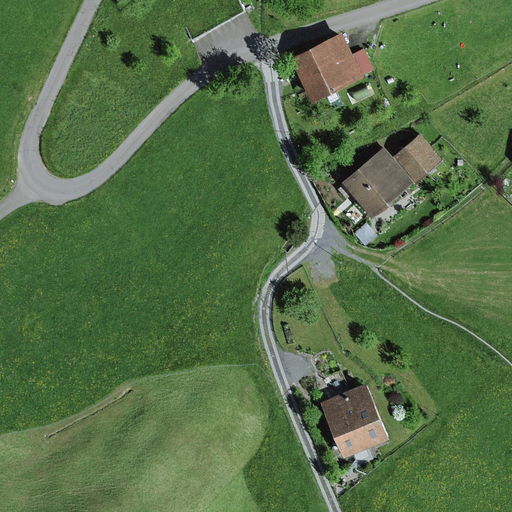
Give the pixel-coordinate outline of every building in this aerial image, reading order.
[(209,0),(178,15),(191,42),(248,14),(240,0),(209,0)] [(341,36),(289,61),(310,105),(376,74),(365,51),(351,57),(341,36)] [(420,136),(391,160),(412,186),(441,162),(420,136)] [(382,150),(340,185),(370,221),(412,186),(391,160),(382,150)] [(371,379),(323,400),(347,454),(394,433),(371,379)]
